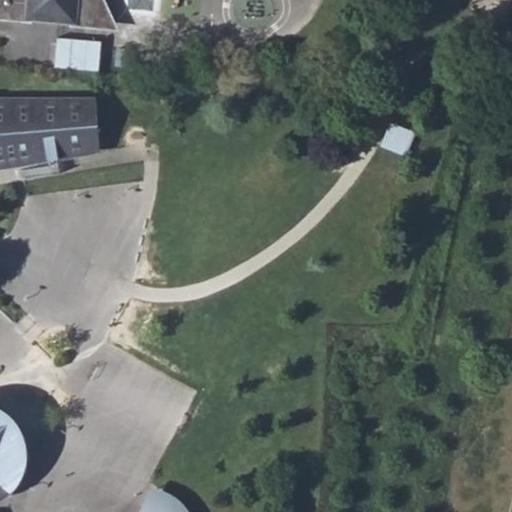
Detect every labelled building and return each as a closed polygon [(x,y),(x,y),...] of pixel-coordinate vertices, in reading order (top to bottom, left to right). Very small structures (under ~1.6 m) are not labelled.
[(0,0),(0,18),(123,28),(110,0),(0,0)] [(101,70),(103,39),(58,35),(56,66),(101,70)] [(0,168),(64,158),(69,157),(76,155),(81,151),(87,145),(91,138),(92,132),(93,125),(91,118),(88,112),(83,107),(79,103),(72,100),(65,99),(0,99),(0,168)] [(97,104),(72,100),(79,103),(83,107),(88,112),(91,118),(93,125),(92,132),(91,138),(87,145),(81,151),(76,155),(100,147),(97,104)] [(0,493),(1,493),(6,488),(12,482),(15,477),(17,472),(20,465),(21,459),(21,452),(20,448),(19,441),(17,435),(14,429),(7,421),(4,418),(1,416),(0,415),(0,493)] [(186,511),(174,499),(152,490),(141,510),(143,511),(186,511)]
